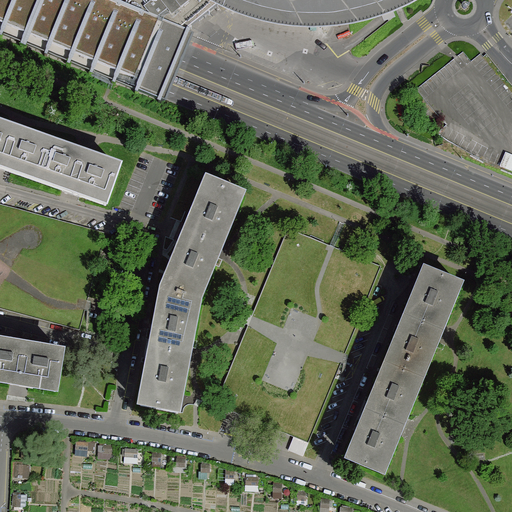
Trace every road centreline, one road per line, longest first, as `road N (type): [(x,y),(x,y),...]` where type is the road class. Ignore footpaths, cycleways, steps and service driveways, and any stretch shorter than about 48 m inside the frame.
road 1 (primary): [(0,24),(511,232)]
road 2 (primary): [(300,104),(60,0)]
road 3 (residential): [(249,456),(114,426),(3,417)]
road 4 (unclassified): [(444,8),(378,61),(343,102),(300,104)]
road 5 (residential): [(249,456),(402,511)]
road 6 (unclassified): [(390,145),(374,115),(379,87),(456,25)]
road 7 (primary): [(511,196),(390,145)]
